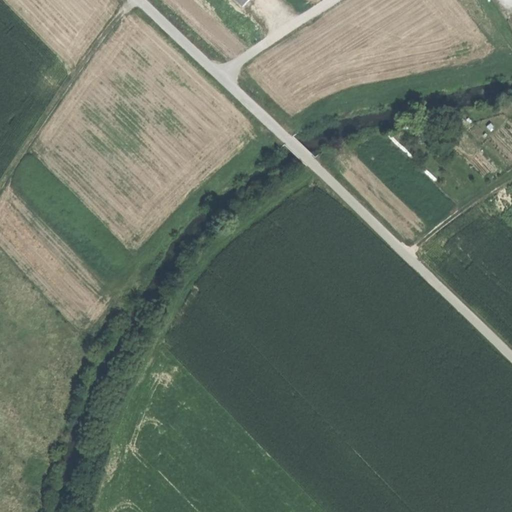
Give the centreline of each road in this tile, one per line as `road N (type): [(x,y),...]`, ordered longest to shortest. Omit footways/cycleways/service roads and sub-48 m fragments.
road 1 (track): [(219,76),(336,0)]
road 2 (track): [(511,179),(406,256)]
